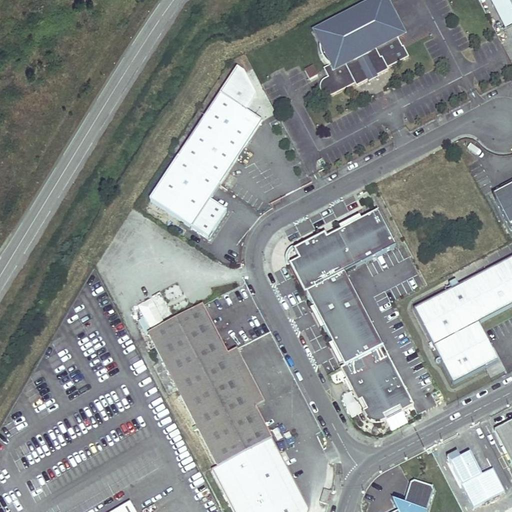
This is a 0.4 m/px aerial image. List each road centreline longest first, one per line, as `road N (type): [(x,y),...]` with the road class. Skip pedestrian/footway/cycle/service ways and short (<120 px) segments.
road 1 (unclassified): [(499,122),(482,113),(277,221),(260,238),(258,283),(350,457),(365,471)]
road 2 (tertiary): [(0,276),(171,0)]
road 3 (unknown): [(444,426),(385,300),(390,282),(417,268)]
road 4 (unclassified): [(511,391),(365,471)]
